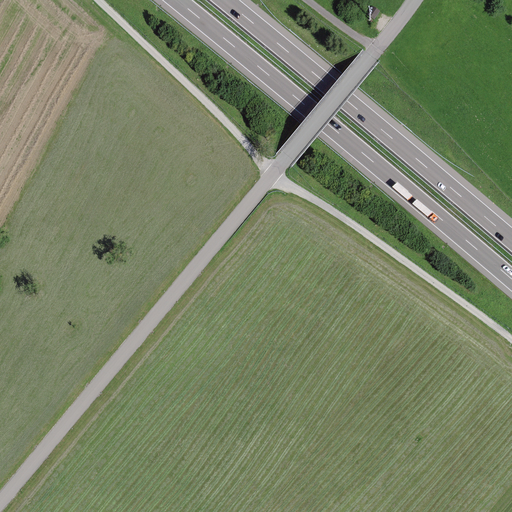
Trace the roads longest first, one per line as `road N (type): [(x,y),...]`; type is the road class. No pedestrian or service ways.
road 1 (unclassified): [(0,511),(415,0)]
road 2 (track): [(511,339),(273,174),(182,59),(101,0)]
road 3 (motorway): [(176,0),(511,279)]
road 4 (motorway): [(511,238),(225,0)]
